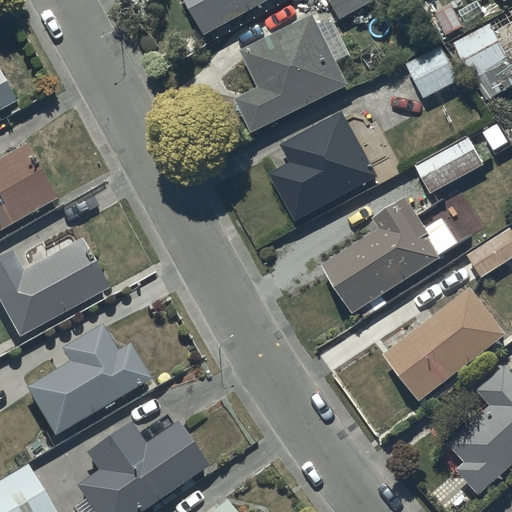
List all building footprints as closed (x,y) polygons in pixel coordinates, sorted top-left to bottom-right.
[(190,0),(207,30),(262,0),(190,0)] [(333,0),(341,15),(369,0),(333,0)] [(315,11),(242,47),(260,84),(237,96),(253,129),(351,82),(339,56),(350,51),(334,20),(322,26),(315,11)] [(451,41),(468,78),(510,58),(493,21),(451,41)] [(468,78),(451,41),(408,62),(426,98),(468,78)] [(0,108),(16,100),(0,70),(0,108)] [(345,108),(284,140),(294,159),(272,171),(298,218),(380,174),(345,108)] [(469,133),(417,162),(424,174),(413,180),(421,195),(431,190),(432,192),(485,162),(469,133)] [(24,142),(0,155),(0,227),(54,197),(24,142)] [(404,173),(379,188),(387,202),(412,187),(404,173)] [(446,217),(430,226),(409,194),(374,216),(381,226),(325,261),(355,309),(418,270),(461,242),(446,217)] [(511,227),(511,226),(469,253),(483,276),(511,257),(511,227)] [(12,248),(0,253),(0,301),(17,334),(108,287),(82,237),(23,268),(12,248)] [(472,284),(386,351),(422,398),(508,331),(472,284)] [(100,322),(62,346),(70,359),(25,386),(55,434),(150,376),(129,341),(116,348),(100,322)] [(492,403),(450,439),(466,458),(458,465),(481,491),(511,463),(511,367),(507,362),(478,387),(492,403)] [(131,419),(84,450),(97,468),(76,483),(85,496),(73,504),(78,511),(136,511),(149,504),(153,510),(194,482),(190,475),(208,463),(178,419),(146,441),(131,419)] [(57,511),(27,462),(0,478),(0,511),(57,511)] [(236,511),(224,497),(206,511),(236,511)]
